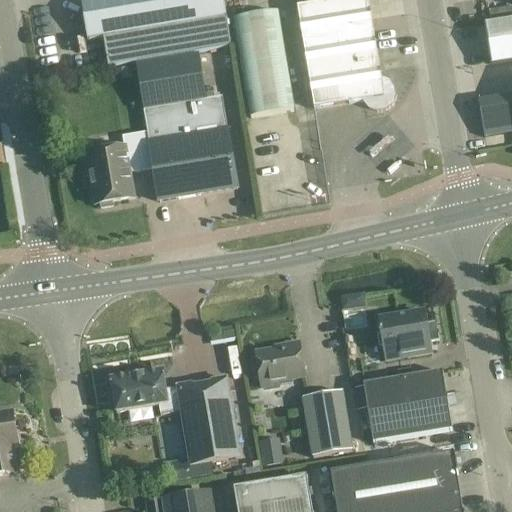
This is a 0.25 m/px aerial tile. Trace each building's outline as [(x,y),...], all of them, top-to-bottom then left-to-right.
[(88,0),(81,1),(88,42),(104,39),(109,69),(128,66),(232,48),(223,0),(88,0)] [(395,99),(394,90),(389,84),(384,82),(382,82),(368,0),(358,0),(298,10),(314,111),(364,103),(370,110),(378,113),(386,111),(392,106),(395,99)] [(491,26),(485,27),(491,67),(511,63),(511,12),(490,16),(491,26)] [(278,16),(234,24),(250,120),(295,112),(278,16)] [(102,154),(82,157),(85,179),(91,178),(95,207),(100,206),(113,204),(134,201),(130,175),(154,171),(159,204),(238,191),(235,171),(223,99),(221,99),(207,102),(199,56),(136,66),(140,89),(144,112),(147,134),(123,138),(125,150),(102,154)] [(511,78),(511,98),(479,104),(485,139),(511,134),(511,75),(511,78)] [(365,296),(341,299),(343,314),(367,310),(365,296)] [(425,314),(379,321),(382,335),(380,335),(380,339),(382,339),(386,363),(431,356),(430,344),(439,342),(436,325),(427,326),(425,314)] [(256,356),(260,376),(262,390),(280,387),(279,384),(305,379),(300,346),(277,350),(277,352),(256,356)] [(363,367),(366,384),(393,380),(390,363),(363,367)] [(132,378),(111,382),(117,416),(159,409),(161,418),(182,414),(189,462),(177,464),(165,466),(168,486),(192,482),(192,481),(214,477),(212,465),(240,460),(227,381),(211,384),(212,389),(194,392),(193,387),(177,389),(178,391),(179,397),(167,399),(166,392),(163,373),(142,376),(143,380),(132,382),(132,378)] [(364,387),(368,416),(447,403),(443,374),(364,387)] [(343,394),(303,401),(313,460),(353,453),(343,394)] [(447,403),(368,416),(373,446),(452,433),(447,403)] [(12,413),(0,415),(0,477),(17,475),(13,450),(18,449),(12,413)] [(259,447),(264,471),(283,468),(279,444),(259,447)] [(337,511),(462,511),(457,477),(459,477),(455,455),(331,476),(337,511)] [(237,511),(312,511),(307,480),(234,492),(237,511)] [(162,493),(144,496),(146,511),(213,511),(211,495),(183,500),(163,503),(162,493)]
